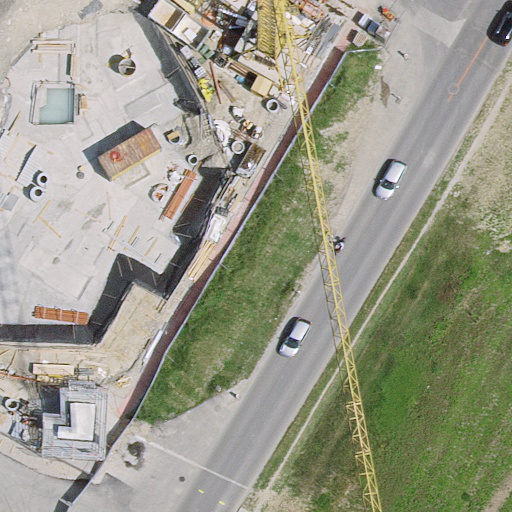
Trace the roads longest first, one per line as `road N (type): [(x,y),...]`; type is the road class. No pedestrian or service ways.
road 1 (tertiary): [(475,0),(163,511)]
road 2 (tertiary): [(243,511),(511,64)]
